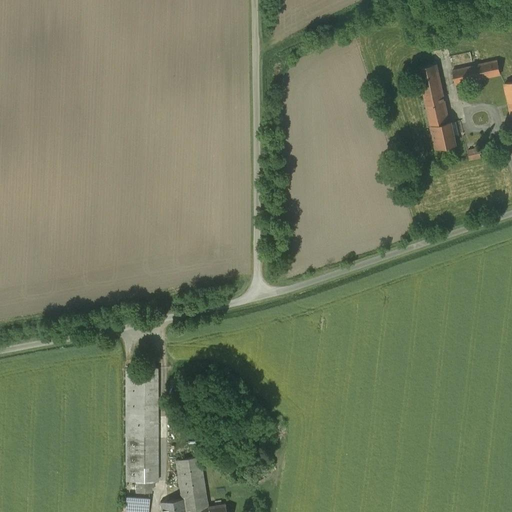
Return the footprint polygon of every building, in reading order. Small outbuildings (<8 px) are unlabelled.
[(432,126),(450,122),(437,64),(435,64),(434,59),(419,62),(420,67),(432,126)] [(452,68),(455,83),(499,74),(496,59),(452,68)] [(450,122),(432,126),(437,149),(457,144),(452,122),(450,122)] [(479,146),(468,148),(471,158),(481,156),(479,146)] [(157,369),(126,369),(127,481),(136,481),(136,492),(149,492),(149,481),(157,481),(157,369)] [(200,456),(175,460),(181,499),(160,502),(161,511),(197,511),(198,511),(208,509),(208,507),(200,456)] [(146,511),(147,496),(125,495),(124,511),(146,511)]
